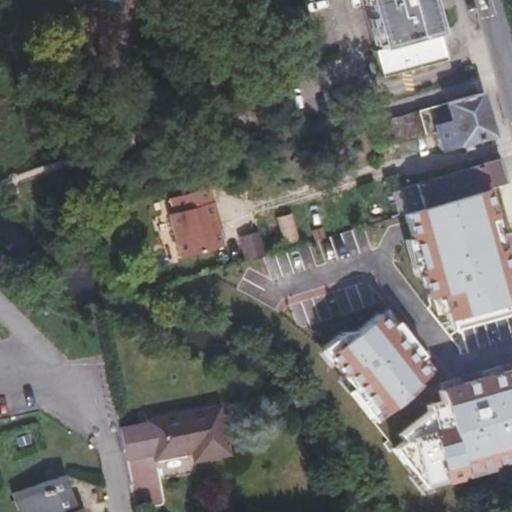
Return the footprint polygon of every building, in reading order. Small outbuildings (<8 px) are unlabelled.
[(428,0),(359,0),(380,77),(444,61),(428,0)] [(478,138),(491,134),(479,92),(389,119),(395,144),(433,133),(439,150),(457,145),(462,144),(478,138)] [(389,119),(372,124),(379,148),(395,144),(389,119)] [(415,209),(438,202),(486,187),(504,181),(497,156),(408,183),(415,209)] [(210,187),(172,198),(177,212),(171,214),(184,258),(224,245),(211,203),(214,201),(210,187)] [(511,279),(494,214),(486,187),(415,209),(402,214),(428,303),(442,299),(451,331),(511,313),(511,279)] [(284,222),(292,247),(305,243),(297,218),(284,222)] [(249,260),(270,253),(263,232),(242,238),(249,260)] [(382,310),(326,353),(372,420),(431,373),(382,310)] [(511,369),(435,390),(433,403),(426,406),(397,435),(402,443),(393,450),(423,489),(511,460),(511,369)] [(218,405),(147,419),(154,454),(192,446),(194,457),(226,450),(218,405)] [(65,470),(13,490),(20,511),(86,511),(84,504),(78,506),(65,470)]
